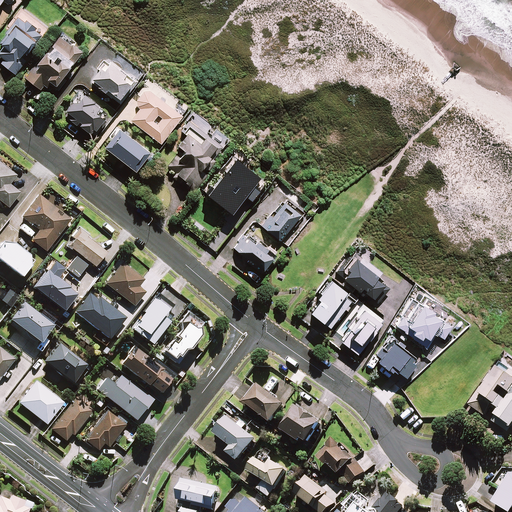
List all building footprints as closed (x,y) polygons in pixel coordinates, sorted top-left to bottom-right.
[(6,35),(1,41),(5,44),(0,49),(0,53),(5,58),(2,61),(16,73),(26,60),(23,57),(44,32),(26,17),(24,19),(19,15),(4,33),(6,35)] [(41,88),(44,84),(47,87),(50,83),(59,90),(63,84),(68,78),(64,75),(83,51),(60,32),(25,75),(41,88)] [(109,64),(104,59),(98,66),(100,68),(91,80),(105,91),(112,97),(117,101),(135,79),(112,61),(109,64)] [(96,102),(97,100),(87,91),(85,94),(80,90),(72,99),(74,101),(63,113),(79,127),(82,124),(95,135),(107,120),(103,117),(108,112),(96,102)] [(150,90),(145,90),(137,101),(137,106),(140,109),(132,120),(162,143),(183,115),(150,90)] [(167,165),(171,167),(169,170),(174,174),(173,176),(193,191),(217,160),(214,158),(223,147),(206,134),(208,132),(189,117),(180,129),(186,134),(180,142),(187,148),(181,155),(177,151),(167,165)] [(151,150),(120,127),(106,145),(136,168),(151,150)] [(175,149),(165,142),(161,147),(171,155),(175,149)] [(0,200),(9,207),(20,192),(10,184),(16,175),(0,162),(0,200)] [(230,185),(239,191),(240,189),(245,193),(246,191),(254,197),(263,185),(235,163),(227,174),(225,173),(224,172),(223,172),(222,172),(222,173),(221,173),(220,174),(219,174),(219,175),(218,175),(218,176),(218,177),(217,178),(217,179),(217,180),(217,181),(214,185),(216,186),(213,191),(220,196),(219,197),(226,202),(230,197),(224,192),(230,185)] [(22,216),(33,224),(27,232),(23,229),(21,233),(31,241),(32,239),(46,250),(71,218),(39,194),(22,216)] [(302,212),(286,199),(273,214),(270,212),(261,224),(280,240),(302,212)] [(107,251),(78,229),(72,236),(74,238),(69,245),(95,266),(107,251)] [(246,234),(235,247),(248,258),(247,260),(260,271),(275,254),(258,239),(255,241),(246,234)] [(34,259),(6,238),(0,245),(0,259),(21,276),(34,259)] [(359,252),(345,271),(347,273),(345,276),(364,291),(366,289),(379,300),(392,283),(377,272),(381,268),(359,252)] [(87,264),(76,256),(67,269),(78,277),(87,264)] [(143,279),(122,262),(105,283),(133,306),(145,291),(138,285),(143,279)] [(77,293),(47,269),(35,285),(64,309),(77,293)] [(311,307),(322,316),(321,317),(330,324),(334,319),(344,307),(348,311),(356,301),(343,292),(347,287),(332,276),(318,293),(321,295),(311,307)] [(20,295),(11,287),(2,299),(11,306),(20,295)] [(161,295),(174,304),(168,311),(177,318),(186,306),(187,305),(166,288),(161,295)] [(98,299),(90,293),(75,311),(109,338),(126,317),(100,296),(98,299)] [(169,308),(154,296),(137,317),(140,320),(133,328),(152,343),(170,320),(163,315),(169,308)] [(43,308),(40,313),(24,301),(11,318),(41,341),(52,326),(57,319),(43,308)] [(384,319),(363,302),(354,314),(357,316),(344,333),(362,347),(384,319)] [(442,321),(414,302),(410,303),(397,324),(419,338),(417,341),(425,345),(435,330),(444,336),(448,329),(440,324),(442,321)] [(177,364),(201,333),(199,324),(201,321),(188,311),(179,322),(180,329),(175,335),(178,337),(175,341),(172,339),(162,352),(177,364)] [(400,338),(397,342),(394,339),(391,342),(387,339),(376,352),(380,356),(379,358),(393,370),(396,366),(406,374),(418,358),(404,347),(406,343),(400,338)] [(87,364),(59,342),(46,360),(74,382),(87,364)] [(173,376),(133,345),(120,362),(147,383),(148,382),(161,391),(173,376)] [(0,377),(15,358),(0,346),(0,377)] [(506,368),(498,363),(484,383),(485,384),(483,388),(481,387),(480,388),(469,403),(472,406),(468,412),(472,415),(477,409),(485,415),(493,403),(500,408),(496,414),(511,425),(511,368),(511,369),(509,373),(505,370),(506,368)] [(106,377),(104,380),(97,388),(137,419),(153,398),(121,373),(114,383),(106,377)] [(64,402),(36,380),(19,402),(47,423),(64,402)] [(285,403),(260,384),(246,402),(272,421),(285,403)] [(51,428),(66,439),(71,432),(74,434),(93,410),(76,396),(51,428)] [(306,409),(299,405),(283,429),(300,441),(303,437),(309,441),(323,421),(306,409)] [(116,417),(107,410),(85,439),(98,449),(104,442),(108,445),(128,420),(119,413),(116,417)] [(256,438),(228,415),(215,432),(233,445),(228,451),(239,460),(256,438)] [(329,463),(341,474),(349,485),(366,472),(355,457),(336,439),(322,454),(319,457),(327,465),(329,463)] [(268,464),(257,457),(249,469),(264,479),(258,488),(270,496),(287,468),(271,458),(268,464)] [(511,469),(491,503),(506,511),(511,511),(511,469)] [(325,511),(335,502),(308,476),(301,483),(308,489),(302,495),(320,511),(325,511)] [(218,486),(182,479),(178,499),(183,500),(180,511),(199,511),(200,507),(213,510),(218,486)] [(0,511),(25,511),(27,507),(22,505),(24,499),(11,495),(9,500),(0,497),(0,511)] [(247,500),(239,495),(230,507),(234,510),(232,511),(265,511),(267,510),(250,496),(247,500)] [(407,511),(408,511),(400,506),(398,508),(387,499),(377,511),(377,506),(368,506),(368,509),(359,502),(351,511),(407,511)]
